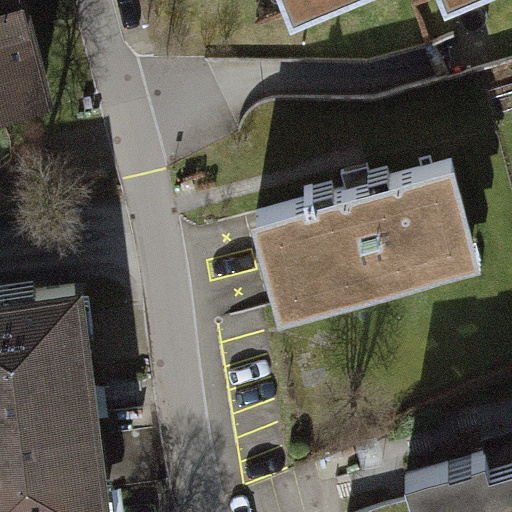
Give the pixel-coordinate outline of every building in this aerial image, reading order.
[(25,0),(0,0),(0,105),(48,94),(25,0)] [(358,0),(427,0),(434,16),(474,0),(264,0),(278,33),(358,0)] [(443,175),(238,229),(266,336),(472,282),(443,175)] [(118,511),(90,274),(0,284),(0,511),(118,511)] [(486,449),(408,469),(416,501),(418,511),(511,511),(511,458),(490,464),(486,449)]
